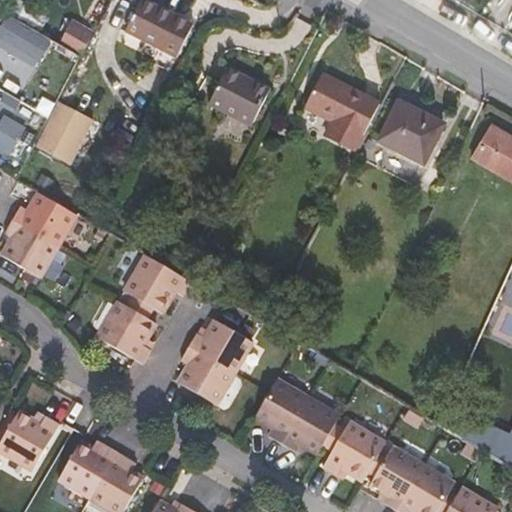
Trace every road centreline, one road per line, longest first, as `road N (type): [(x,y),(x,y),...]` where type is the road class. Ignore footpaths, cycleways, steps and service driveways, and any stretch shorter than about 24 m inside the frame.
road 1 (residential): [(0,299),(40,352),(312,511)]
road 2 (tertiary): [(511,82),(370,0)]
